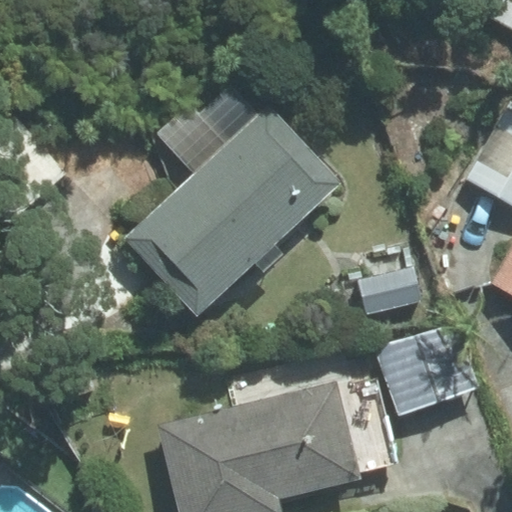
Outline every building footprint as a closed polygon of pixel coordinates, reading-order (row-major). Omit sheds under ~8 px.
[(511,0),(497,0),(487,19),(511,33),(511,0)] [(129,242),(205,323),(349,190),(273,107),(129,242)] [(511,116),(508,114),(467,186),(511,211),(511,259),(495,288),(511,298),(511,116)] [(0,212),(14,228),(66,181),(15,124),(0,138),(0,212)] [(425,260),(360,273),(369,319),(434,306),(425,260)] [(461,319),(379,344),(400,416),(483,391),(461,319)] [(341,386),(162,429),(181,511),(284,511),(283,505),(364,486),(341,386)]
